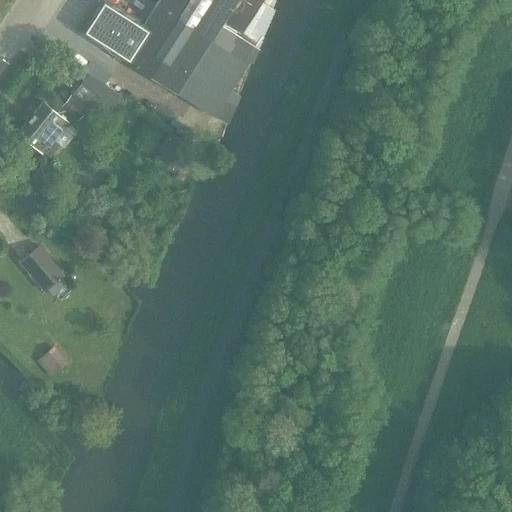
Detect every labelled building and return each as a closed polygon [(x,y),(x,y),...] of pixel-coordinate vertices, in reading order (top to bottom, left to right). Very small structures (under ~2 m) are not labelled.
[(159,0),(155,8),(246,66),(249,61),(246,59),(253,47),(256,49),(272,9),(261,3),(256,0),(159,0)] [(215,117),(246,66),(155,8),(143,26),(109,4),(100,6),(82,34),(123,60),(215,117)] [(50,142),(65,124),(69,127),(77,120),(86,108),(88,110),(97,99),(80,85),(62,107),(56,113),(42,102),(17,132),(42,153),(43,151),(49,157),(57,148),(50,142)] [(169,132),(157,150),(176,164),(187,145),(169,132)] [(38,246),(20,262),(44,290),(62,274),(38,246)] [(54,348),(38,362),(49,376),(66,363),(54,348)]
